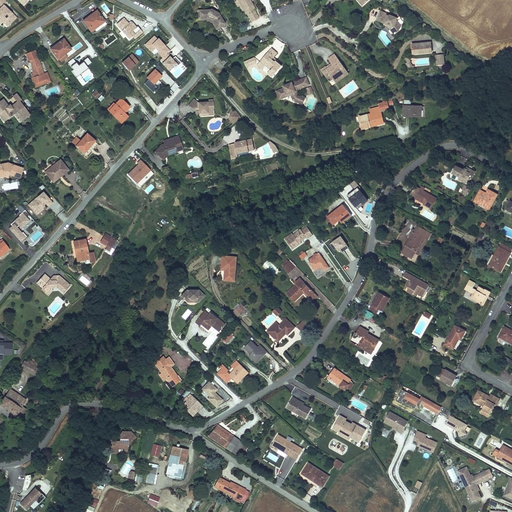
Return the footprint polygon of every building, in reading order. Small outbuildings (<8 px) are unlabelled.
[(16,18),(10,12),(4,6),(7,3),(4,0),(0,0),(0,20),(3,23),(8,27),(16,18)] [(251,0),(234,0),(234,1),(237,6),(238,5),(241,10),(243,9),(245,14),(246,13),(251,21),(257,17),(253,9),(254,8),(250,1),(251,0)] [(97,7),(88,14),(90,17),(85,20),(92,28),(95,26),(97,28),(107,19),(97,7)] [(211,9),(196,10),(196,20),(206,19),(210,20),(215,29),(223,24),(217,12),(211,9)] [(380,11),(376,20),(382,23),(383,24),(385,22),(389,25),(388,27),(392,32),(398,28),(399,25),(396,21),(394,20),(395,18),(380,11)] [(382,23),(382,25),(386,26),(391,33),(392,32),(388,27),(389,25),(385,22),(383,24),(382,23)] [(155,36),(145,44),(169,71),(177,63),(178,65),(181,62),(175,56),(173,58),(168,53),(170,50),(159,38),(157,39),(155,36)] [(54,52),(60,59),(66,54),(72,49),(64,39),(55,46),(57,49),(54,52)] [(411,43),(412,55),(430,53),(429,42),(411,43)] [(269,48),(259,61),(265,65),(269,69),(266,72),(271,76),(280,65),(271,58),(275,53),(269,48)] [(49,72),(45,73),(38,51),(28,54),(31,62),(32,61),(35,68),(33,68),(35,76),(32,77),(35,85),(52,79),(49,72)] [(132,54),(123,62),(130,70),(139,62),(132,54)] [(323,66),(318,69),(324,77),(329,74),(332,78),(336,75),(338,77),(345,72),(333,55),(327,59),(329,63),(331,65),(325,69),(324,67),(323,66)] [(435,55),(435,65),(443,64),(442,55),(435,55)] [(90,66),(89,65),(94,61),(90,56),(85,60),(85,61),(81,65),(75,58),(70,62),(76,69),(74,70),(79,76),(82,73),(83,73),(87,70),(87,69),(90,66)] [(255,65),(261,70),(265,65),(259,61),(255,65)] [(159,65),(146,76),(149,79),(144,83),(153,92),(158,87),(155,84),(163,76),(163,70),(159,65)] [(86,71),(79,77),(82,80),(89,75),(86,71)] [(336,75),(332,78),(335,83),(347,74),(345,72),(338,77),(336,75)] [(89,75),(82,80),(85,83),(91,77),(89,75)] [(282,88),(274,92),(278,99),(283,97),(282,95),(288,92),(289,94),(291,99),(298,102),(301,96),(297,94),(295,90),(307,84),(304,78),(293,83),(295,85),(292,86),(291,85),(287,86),(286,84),(281,86),(282,88)] [(94,95),(98,100),(105,94),(100,89),(94,95)] [(27,110),(30,108),(19,93),(11,99),(15,104),(17,106),(10,111),(1,100),(0,100),(0,111),(1,111),(4,114),(8,119),(14,114),(20,122),(30,114),(27,110)] [(3,98),(1,100),(10,111),(17,106),(15,104),(12,106),(11,105),(9,106),(3,98)] [(372,125),(385,121),(381,110),(390,107),(387,98),(383,100),(383,101),(379,102),(380,105),(370,108),(372,112),(363,115),(364,119),(361,120),(363,125),(372,123),(372,125)] [(110,111),(121,122),(124,119),(122,117),(126,113),(132,108),(125,100),(119,105),(118,104),(110,111)] [(196,101),(190,107),(195,112),(197,110),(201,110),(201,112),(201,116),(210,116),(210,118),(216,117),(215,104),(210,104),(200,105),(196,101)] [(407,104),(408,115),(422,115),(422,104),(407,104)] [(61,119),(67,114),(64,111),(58,116),(61,119)] [(124,119),(121,122),(123,125),(130,118),(126,113),(122,117),(124,119)] [(80,134),(73,143),(86,152),(84,154),(88,157),(100,142),(89,134),(85,139),(80,134)] [(161,148),(155,155),(165,163),(169,157),(177,154),(176,150),(184,148),(180,138),(172,141),(173,144),(164,147),(161,148)] [(231,148),(234,161),(241,159),(240,156),(257,152),(254,142),(231,148)] [(62,160),(46,173),(52,181),(60,174),(62,177),(70,170),(62,160)] [(140,160),(138,163),(139,164),(128,174),(137,183),(151,170),(140,160)] [(0,178),(6,177),(10,178),(10,175),(21,178),(24,168),(13,165),(12,167),(8,166),(9,164),(6,164),(0,165),(0,178)] [(466,183),(471,173),(475,175),(477,170),(466,165),(465,168),(464,167),(463,169),(456,165),(452,173),(460,177),(459,179),(466,183)] [(60,174),(52,181),(54,183),(62,177),(60,174)] [(436,197),(414,185),(410,194),(415,196),(424,201),(423,204),(431,208),(436,197)] [(466,195),(471,188),(465,185),(460,192),(466,195)] [(358,188),(348,196),(357,209),(368,200),(358,188)] [(491,209),(499,194),(490,189),(487,193),(481,189),(476,198),(485,203),(484,205),(491,209)] [(42,208),(46,204),(49,208),(53,204),(44,193),(29,206),(38,216),(44,210),(42,208)] [(338,212),(328,219),(332,224),(339,220),(342,218),(344,221),(353,215),(344,203),(336,209),(338,212)] [(338,212),(336,209),(326,216),(328,219),(338,212)] [(22,229),(30,222),(23,214),(20,217),(21,217),(12,225),(13,227),(10,230),(22,242),(27,237),(23,233),(23,234),(18,228),(20,227),(22,229)] [(308,236),(313,233),(307,224),(302,228),(301,227),(293,232),(293,233),(286,238),(292,247),(300,242),(299,240),(300,239),(306,235),(307,236),(308,236)] [(412,257),(418,246),(420,247),(425,236),(428,238),(430,233),(422,229),(420,233),(416,232),(412,229),(409,235),(411,236),(407,242),(409,244),(407,248),(405,247),(402,251),(412,257)] [(480,243),(485,234),(481,232),(477,241),(480,243)] [(106,234),(104,238),(109,242),(108,244),(112,247),(115,243),(112,241),(114,239),(106,234)] [(341,236),(331,243),(335,250),(340,246),(343,251),(349,247),(341,236)] [(0,258),(12,249),(3,238),(0,240),(0,258)] [(72,242),(76,261),(81,260),(88,258),(89,263),(95,262),(92,252),(88,253),(85,240),(72,242)] [(511,251),(511,247),(502,242),(499,247),(511,253),(511,251)] [(509,257),(511,253),(499,247),(494,255),(496,257),(490,267),(500,272),(504,264),(502,263),(507,256),(509,257)] [(302,259),(307,255),(303,250),(298,254),(302,259)] [(315,250),(306,259),(314,267),(318,263),(322,267),(327,263),(315,250)] [(226,269),(225,280),(232,281),(233,276),(236,277),(238,256),(224,255),(223,265),(228,265),(228,269),(226,269)] [(285,265),(283,267),(288,273),(294,267),(288,261),(285,265)] [(429,284),(405,271),(403,275),(409,278),(411,279),(410,281),(411,282),(409,286),(406,291),(412,294),(414,289),(418,291),(424,294),(429,284)] [(37,283),(43,288),(46,292),(50,288),(57,288),(63,294),(68,288),(65,285),(67,283),(59,276),(56,279),(55,278),(52,278),(51,279),(45,274),(37,283)] [(87,286),(90,281),(82,275),(78,279),(87,286)] [(314,292),(300,277),(295,282),(297,283),(299,285),(296,287),(294,285),(286,293),(292,299),(294,296),(297,299),(305,292),(309,296),(314,292)] [(475,283),(469,280),(464,288),(472,293),(474,294),(471,300),(480,305),(485,295),(488,297),(491,292),(485,288),(484,290),(478,287),(476,291),(472,288),(475,283)] [(183,297),(189,303),(192,300),(197,300),(200,303),(206,297),(200,291),(188,291),(183,297)] [(389,297),(379,292),(376,296),(378,297),(375,303),(373,302),(369,308),(376,312),(378,308),(381,310),(389,297)] [(230,307),(234,311),(239,307),(243,311),(246,308),(238,300),(230,307)] [(239,307),(234,311),(239,316),(243,311),(239,307)] [(278,307),(274,311),(278,316),(282,312),(278,307)] [(186,320),(192,312),(188,308),(181,316),(186,320)] [(363,317),(371,320),(374,313),(366,310),(363,317)] [(207,312),(197,323),(202,327),(203,325),(210,331),(213,327),(215,325),(222,331),(227,326),(213,314),(212,316),(207,312)] [(314,327),(305,318),(299,324),(308,333),(314,327)] [(274,330),(271,334),(278,341),(287,332),(288,334),(295,328),(286,319),(280,325),(277,322),(271,327),(274,330)] [(454,325),(443,345),(452,350),(458,339),(459,340),(464,330),(454,325)] [(379,340),(367,333),(368,331),(359,326),(354,333),(361,338),(356,346),(371,354),(379,340)] [(511,331),(505,328),(499,338),(511,344),(511,331)] [(228,331),(222,338),(227,343),(234,336),(228,331)] [(258,364),(269,353),(262,346),(259,348),(253,341),(246,348),(253,355),(253,354),(256,357),(253,359),(258,364)] [(5,342),(0,342),(0,358),(4,359),(4,353),(12,354),(13,343),(5,342)] [(167,360),(160,350),(154,354),(159,360),(156,362),(163,373),(165,371),(169,377),(167,379),(173,387),(181,381),(172,367),(167,360)] [(167,360),(172,367),(175,365),(170,358),(167,360)] [(25,361),(21,367),(36,376),(40,369),(25,361)] [(230,383),(235,378),(241,384),(251,372),(238,361),(233,366),(237,370),(233,374),(230,372),(232,370),(226,364),(218,372),(230,383)] [(347,383),(350,378),(333,368),(329,374),(332,377),(331,379),(340,385),(339,386),(345,390),(349,384),(347,383)] [(456,375),(441,368),(437,376),(440,378),(439,379),(451,385),(456,375)] [(161,374),(165,380),(167,379),(169,377),(165,371),(163,373),(161,374)] [(216,393),(219,390),(211,382),(204,390),(212,397),(210,400),(218,407),(225,401),(218,395),(217,396),(215,394),(216,393)] [(420,405),(422,401),(425,403),(424,406),(439,413),(443,406),(422,395),(421,394),(420,398),(403,389),(397,400),(402,403),(403,401),(416,408),(418,404),(420,405)] [(9,390),(0,404),(16,415),(22,406),(26,400),(9,390)] [(473,399),(482,404),(479,411),(488,416),(494,404),(496,405),(499,398),(489,393),(488,395),(478,390),(473,399)] [(292,397),(286,408),(306,418),(311,409),(303,405),(296,401),(297,400),(292,397)] [(197,410),(200,407),(201,408),(204,405),(195,398),(192,400),(190,399),(183,407),(194,416),(198,411),(197,410)] [(416,408),(403,401),(402,403),(415,409),(416,408)] [(22,406),(16,415),(21,416),(26,408),(22,406)] [(409,420),(391,410),(386,420),(394,425),(399,428),(398,430),(402,432),(409,420)] [(340,414),(333,426),(340,430),(339,432),(344,435),(345,432),(352,435),(360,440),(367,428),(358,424),(357,425),(352,423),(346,420),(347,418),(340,414)] [(451,415),(446,423),(456,428),(457,427),(458,428),(459,430),(460,435),(467,433),(466,428),(468,424),(451,415)] [(212,427),(207,435),(215,439),(237,453),(243,442),(217,425),(215,429),(212,427)] [(129,448),(130,444),(138,438),(139,433),(134,427),(127,427),(124,429),(123,433),(121,435),(115,435),(115,433),(107,430),(104,441),(109,442),(114,442),(113,447),(118,447),(118,450),(125,451),(125,448),(129,448)] [(433,452),(438,442),(426,437),(427,434),(419,430),(414,439),(418,441),(420,441),(419,444),(418,445),(433,452)] [(278,432),(272,442),(278,446),(279,446),(287,451),(292,455),(297,448),(300,450),(302,447),(278,432)] [(171,451),(187,455),(188,449),(176,446),(178,442),(174,441),(171,451)] [(511,459),(511,449),(502,444),(496,455),(500,457),(502,454),(511,459)] [(296,457),(300,450),(297,448),(292,455),(296,457)] [(185,463),(187,455),(171,451),(167,467),(181,471),(184,463),(185,463)] [(161,453),(159,460),(165,462),(168,454),(161,453)] [(511,463),(511,459),(502,454),(500,457),(511,463)] [(331,464),(339,469),(344,461),(335,457),(331,464)] [(155,484),(159,464),(148,462),(144,482),(155,484)] [(307,462),(301,473),(321,485),(328,474),(307,462)] [(476,485),(473,477),(471,478),(470,476),(467,467),(459,471),(463,479),(466,484),(473,501),(480,498),(477,491),(476,487),(477,487),(476,485)] [(491,469),(485,472),(488,479),(494,477),(491,469)] [(488,479),(485,472),(475,476),(478,484),(488,479)] [(232,498),(239,501),(243,494),(246,489),(231,481),(230,483),(219,477),(215,486),(234,495),(232,498)] [(511,479),(510,478),(503,495),(511,498),(511,479)] [(36,497),(42,490),(36,484),(21,500),(27,506),(36,497)] [(39,500),(46,493),(42,490),(36,497),(39,500)] [(90,501),(96,504),(99,497),(93,494),(90,501)] [(162,508),(167,499),(158,494),(153,502),(162,508)]
